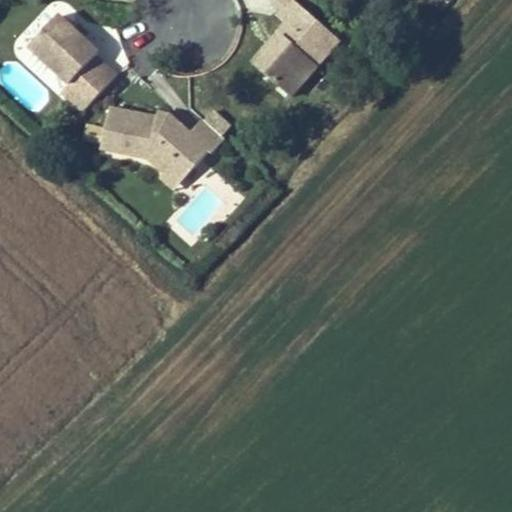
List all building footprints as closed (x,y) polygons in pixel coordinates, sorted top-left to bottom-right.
[(289,68),(322,97),(370,42),(322,0),(316,7),(308,16),(317,24),(309,34),(315,39),(289,68)] [(114,107),(146,73),(126,54),(130,50),(90,12),(57,46),(97,84),(94,88),(114,107)] [(283,63),(289,68),(315,39),(309,34),(283,63)] [(255,138),(232,118),(218,133),(207,122),(203,128),(195,122),(185,119),(185,114),(142,104),(131,141),(178,154),(194,168),(201,161),(215,173),(237,150),(240,153),(255,138)] [(203,128),(207,122),(199,115),(186,112),(185,114),(185,119),(195,122),(203,128)] [(215,173),(201,161),(194,168),(188,175),(202,188),(215,173)]
